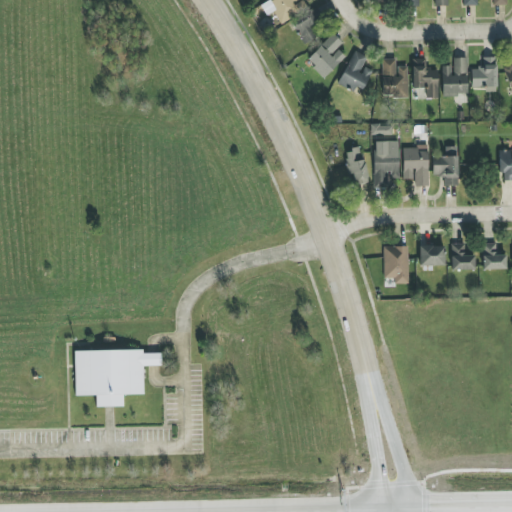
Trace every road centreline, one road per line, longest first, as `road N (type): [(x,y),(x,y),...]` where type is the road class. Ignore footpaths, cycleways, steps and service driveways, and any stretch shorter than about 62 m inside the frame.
road 1 (secondary): [(369,385),(328,230),(279,121),(207,0)]
road 2 (primary): [(511,503),(163,511)]
road 3 (residential): [(328,230),(414,216),(511,214)]
road 4 (residential): [(511,27),(397,35),(358,20),(343,0)]
road 5 (secondary): [(407,511),(386,419),(369,385)]
road 6 (secondary): [(369,385),(365,420),(379,511)]
